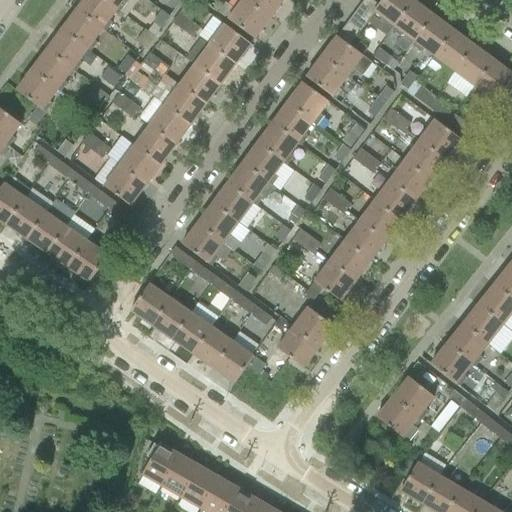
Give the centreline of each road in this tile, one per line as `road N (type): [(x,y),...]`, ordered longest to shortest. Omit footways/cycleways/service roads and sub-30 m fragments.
road 1 (residential): [(87,323),(330,0)]
road 2 (residential): [(284,459),(511,137)]
road 3 (residential): [(284,459),(87,323)]
